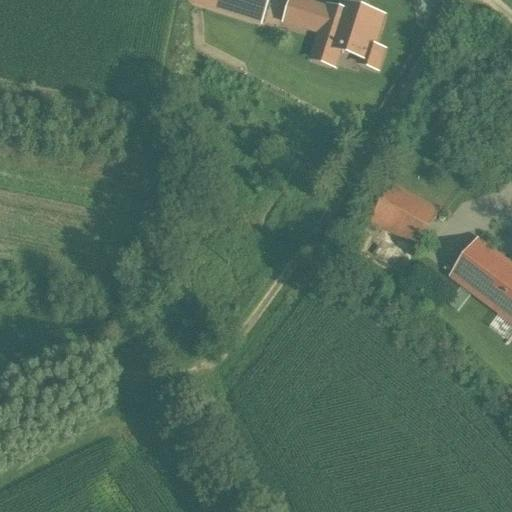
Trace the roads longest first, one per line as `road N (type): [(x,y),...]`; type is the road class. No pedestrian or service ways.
road 1 (unclassified): [(467,0),(302,255)]
road 2 (track): [(302,255),(239,335),(181,380),(114,373)]
